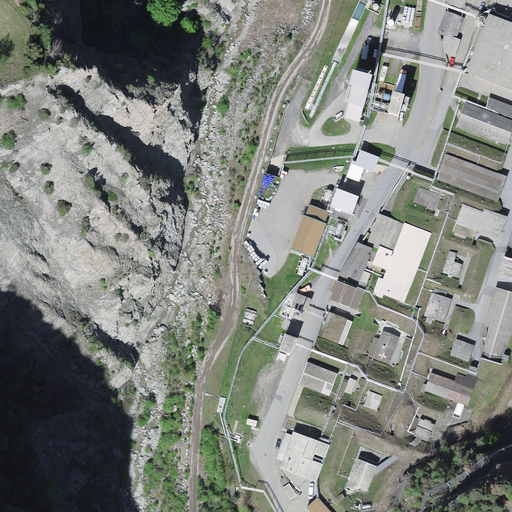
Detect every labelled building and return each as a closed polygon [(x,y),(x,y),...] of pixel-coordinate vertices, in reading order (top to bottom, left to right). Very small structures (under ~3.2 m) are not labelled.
[(468,0),(447,0),(446,3),(464,10),(468,0)] [(511,0),(487,0),(485,6),(509,14),(511,8),(511,0)] [(465,18),(445,10),(438,27),(450,32),(443,49),(454,53),(460,39),(457,35),(465,18)] [(511,23),(487,14),(464,72),(511,91),(511,23)] [(372,74),(351,69),(344,102),(348,103),(344,118),(360,122),(372,74)] [(392,91),(387,113),(398,116),(405,94),(392,91)] [(511,130),(511,105),(489,97),(486,106),(462,97),(451,128),(506,147),(511,130)] [(352,160),(346,177),(359,182),(364,168),(373,172),(380,157),(360,150),(356,162),(352,160)] [(507,176),(445,154),(436,179),(498,202),(507,176)] [(440,195),(419,187),(413,202),(435,211),(440,195)] [(336,188),(330,206),(352,214),(359,196),(336,188)] [(482,212),(462,203),(452,232),(473,239),(476,230),(499,238),(507,216),(484,208),(482,212)] [(303,215),(290,250),(313,258),(326,223),(324,223),(329,212),(309,204),(305,215),(303,215)] [(435,232),(403,219),(393,246),(379,241),(371,262),(384,267),(381,276),(377,275),(371,290),(407,304),(435,232)] [(470,275),(486,279),(494,244),(478,240),(470,275)] [(372,248),(357,242),(338,276),(359,284),(372,248)] [(457,253),(449,251),(442,273),(458,278),(462,264),(454,262),(457,253)] [(511,258),(503,256),(498,275),(511,279),(511,258)] [(364,291),(337,281),(329,300),(356,311),(364,291)] [(511,333),(511,292),(495,287),(484,325),(489,327),(480,358),(501,365),(506,349),(507,349),(511,333)] [(431,293),(423,316),(444,323),(452,299),(445,297),(447,291),(434,288),(432,293),(431,293)] [(311,299),(296,293),(291,305),(307,311),(311,299)] [(329,311),(319,336),(343,347),(352,322),(329,311)] [(399,337),(382,331),(379,339),(374,337),(367,356),(389,365),(399,337)] [(297,338),(284,333),(279,351),(291,355),(297,338)] [(474,345),(455,339),(450,355),(468,362),(474,345)] [(338,373),(304,362),(296,387),(329,398),(338,373)] [(478,377),(467,373),(466,377),(456,373),(454,381),(431,372),(424,390),(468,406),(478,377)] [(356,380),(349,378),(344,392),(351,395),(356,380)] [(369,391),(363,405),(377,411),(383,396),(369,391)] [(247,418),(246,424),(256,427),(258,421),(247,418)] [(420,418),(413,436),(428,442),(435,424),(420,418)] [(330,445),(292,430),(277,469),(315,484),(330,445)] [(377,466),(358,459),(347,487),(354,490),(355,486),(367,490),(377,466)] [(330,511),(317,498),(306,508),(309,511),(330,511)]
